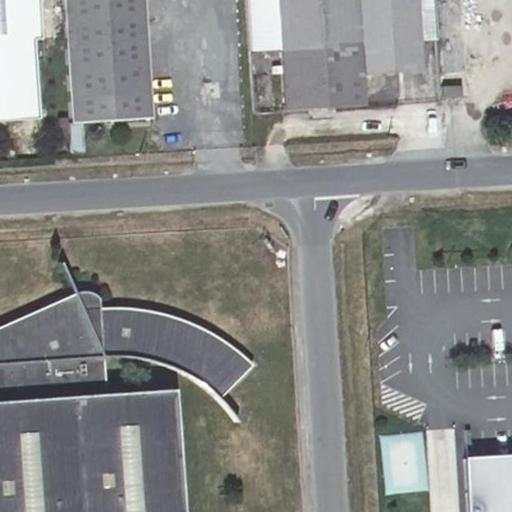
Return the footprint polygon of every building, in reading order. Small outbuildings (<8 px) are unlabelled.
[(60,0),(68,125),(150,120),(142,0),(60,0)] [(419,2),(419,0),(247,0),(251,52),(280,50),(282,75),(283,92),(285,113),(366,108),(388,107),(426,104),(423,41),(419,2)] [(24,47),(0,48),(0,128),(29,126),(24,47)] [(282,75),(272,76),(273,92),(283,92),(282,75)] [(117,304),(90,303),(71,304),(70,297),(66,294),(0,324),(0,511),(168,511),(162,387),(96,391),(92,357),(104,355),(120,357),(137,360),(155,365),(171,372),(186,381),(206,396),(239,363),(217,343),(190,324),(166,313),(141,306),(117,304)] [(386,490),(428,488),(426,430),(384,432),(386,490)] [(511,511),(511,450),(456,454),(446,454),(449,511),(511,511)]
